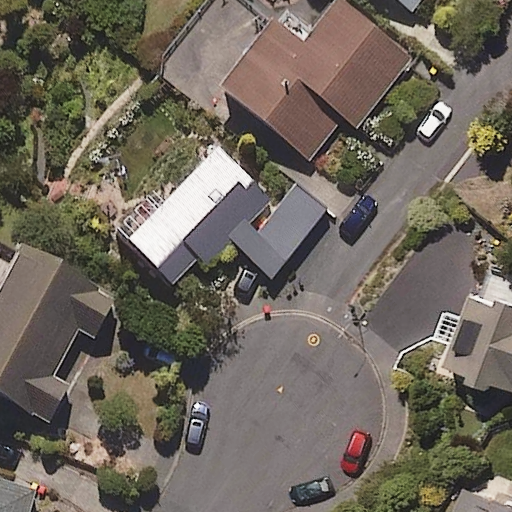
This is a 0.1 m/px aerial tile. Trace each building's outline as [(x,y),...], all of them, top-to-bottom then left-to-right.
[(410,60),(336,0),(333,0),(298,44),(269,21),(218,83),(310,158),(343,118),(355,127),(410,60)] [(419,0),(399,0),(412,9),(419,0)] [(112,230),(170,284),(180,293),(210,261),(229,241),(268,277),(327,213),(295,183),(275,205),(209,145),(158,200),(148,191),(112,230)] [(114,298),(0,233),(0,395),(45,421),(114,298)] [(466,310),(451,304),(440,331),(455,337),(445,360),(511,387),(511,296),(477,282),(466,310)] [(28,511),(34,490),(0,480),(0,511),(28,511)] [(511,511),(511,499),(466,481),(453,511),(511,511)]
